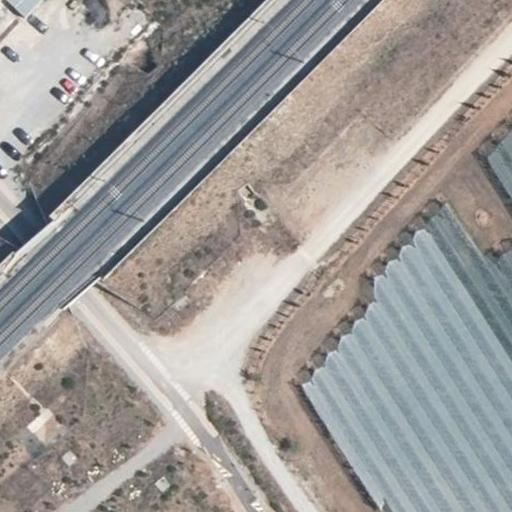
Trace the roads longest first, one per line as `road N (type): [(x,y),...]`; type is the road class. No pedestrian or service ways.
road 1 (track): [(183,402),(295,262),(511,35)]
road 2 (residential): [(183,402),(0,201)]
road 3 (track): [(311,511),(216,366)]
